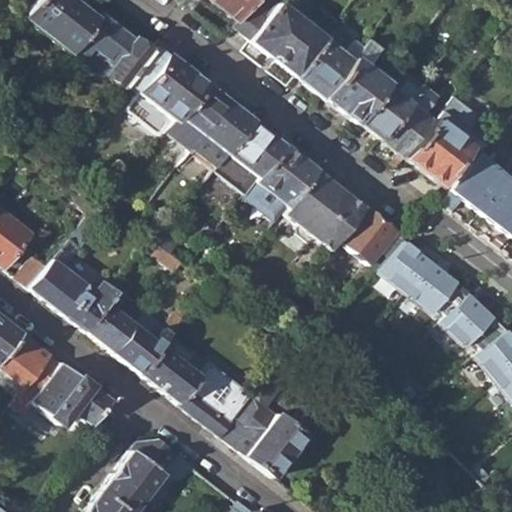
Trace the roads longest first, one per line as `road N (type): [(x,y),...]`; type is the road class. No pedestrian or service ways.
road 1 (residential): [(0,294),(279,511)]
road 2 (residential): [(141,0),(403,202)]
